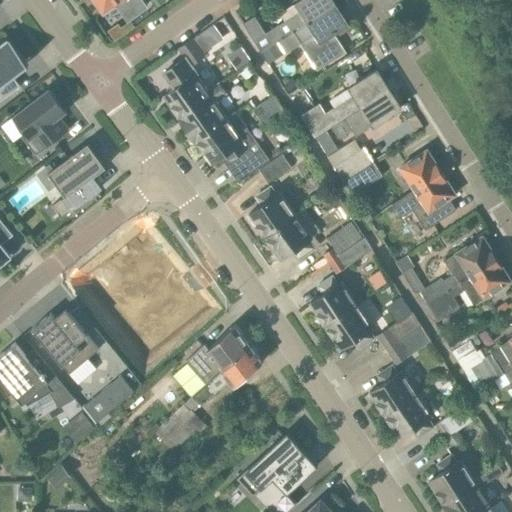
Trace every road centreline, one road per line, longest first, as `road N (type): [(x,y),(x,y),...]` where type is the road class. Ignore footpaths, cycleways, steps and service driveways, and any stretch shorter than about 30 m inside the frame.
road 1 (residential): [(397,511),(165,175)]
road 2 (residential): [(511,237),(362,0)]
road 3 (residential): [(165,175),(0,309)]
road 4 (residential): [(96,81),(216,0)]
